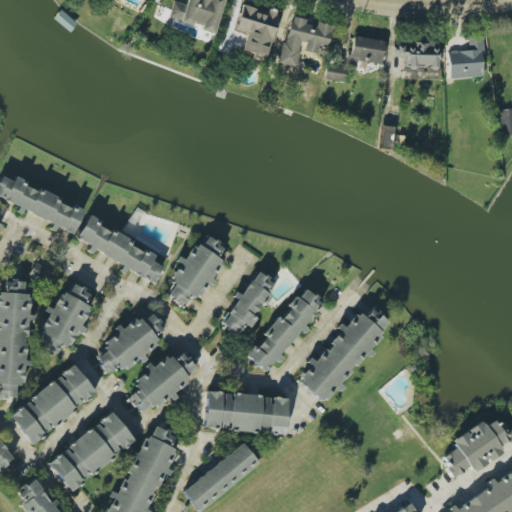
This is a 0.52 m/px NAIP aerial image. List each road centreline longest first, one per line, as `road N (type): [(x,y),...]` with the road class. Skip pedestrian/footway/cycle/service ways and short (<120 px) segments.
road 1 (residential): [(159,511),(190,451),(198,386),(212,375),(276,383),(346,298)]
road 2 (residential): [(0,256),(17,225),(161,306),(212,375)]
road 3 (residential): [(30,459),(107,398),(130,426),(194,400)]
road 4 (residential): [(368,511),(402,491),(429,506),(506,458)]
road 5 (residential): [(353,0),(437,8),(503,0)]
road 6 (residential): [(116,284),(77,358),(107,398)]
